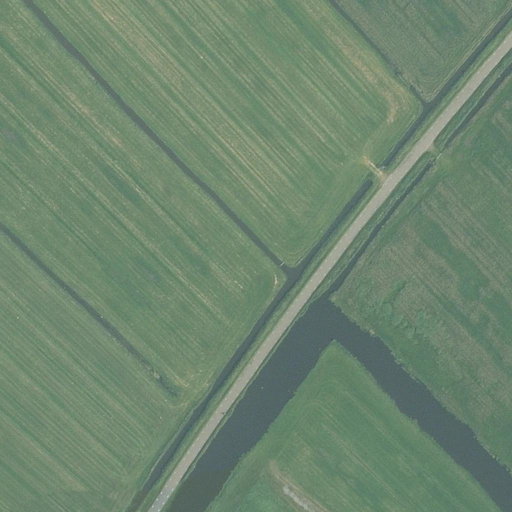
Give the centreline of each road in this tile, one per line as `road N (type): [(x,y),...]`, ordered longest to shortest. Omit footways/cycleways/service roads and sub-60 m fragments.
road 1 (unclassified): [(151,511),(293,307),(511,40)]
road 2 (track): [(339,145),(357,160),(400,81),(404,50)]
